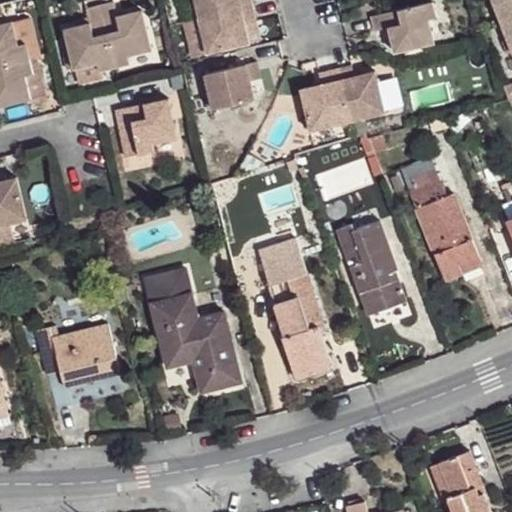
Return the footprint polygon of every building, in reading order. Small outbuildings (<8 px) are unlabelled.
[(196,0),(199,13),(253,1),(252,0),(196,0)] [(511,0),(494,0),(500,15),(511,11),(511,0)] [(199,13),(210,47),(249,35),(245,21),(257,14),(253,1),(199,13)] [(372,14),(377,28),(389,30),(394,51),(435,43),(429,19),(435,16),(431,2),(372,14)] [(113,3),(101,5),(117,66),(128,64),(128,56),(151,48),(138,9),(118,12),(113,3)] [(64,29),(76,67),(98,63),(100,71),(117,66),(101,5),(89,9),(89,21),(64,29)] [(511,11),(500,15),(511,45),(511,11)] [(186,20),(193,52),(210,47),(199,13),(186,20)] [(0,65),(32,57),(30,43),(20,42),(13,22),(0,24),(0,65)] [(0,65),(0,108),(34,101),(27,77),(36,70),(32,57),(0,65)] [(201,77),(211,112),(250,100),(245,84),(255,79),(252,66),(201,77)] [(335,71),(347,124),(383,116),(375,77),(354,77),(352,69),(335,71)] [(297,91),(305,132),(347,124),(335,71),(319,75),(319,85),(297,91)] [(395,76),(377,80),(385,112),(402,108),(395,76)] [(114,109),(125,158),(176,145),(163,98),(114,109)] [(409,187),(446,276),(462,270),(458,262),(481,254),(454,188),(446,187),(441,177),(409,187)] [(5,184),(0,185),(0,224),(32,215),(23,180),(5,184)] [(336,229),(362,298),(370,296),(376,311),(408,300),(397,272),(400,268),(382,222),(358,230),(354,223),(336,229)] [(458,262),(462,270),(484,261),(481,254),(458,262)] [(284,338),(293,372),(339,360),(330,327),(324,331),(320,317),(329,315),(316,263),(271,274),(288,335),(284,338)] [(362,298),(367,315),(376,311),(370,296),(362,298)] [(152,313),(168,376),(194,369),(202,397),(243,385),(225,315),(197,320),(191,301),(152,313)] [(320,317),(324,331),(330,327),(332,327),(329,315),(320,317)] [(40,330),(45,354),(58,353),(68,389),(123,375),(111,327),(63,335),(59,329),(40,330)] [(293,372),(300,388),(343,376),(339,360),(293,372)] [(0,406),(8,404),(0,377),(0,406)] [(0,406),(0,417),(11,413),(8,404),(0,406)] [(497,511),(486,482),(491,480),(478,447),(446,458),(458,491),(454,494),(461,511),(497,511)] [(437,462),(450,495),(454,494),(458,491),(446,458),(437,462)]
